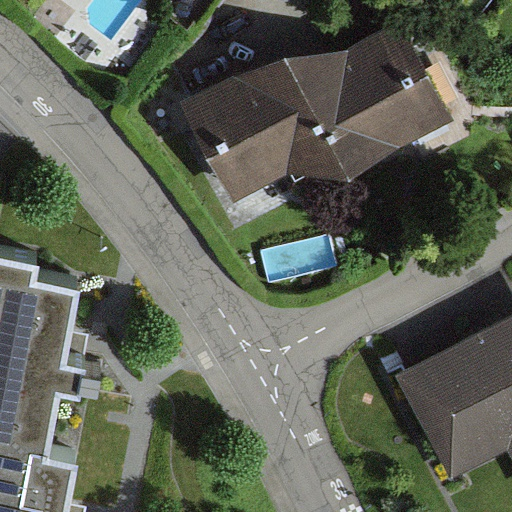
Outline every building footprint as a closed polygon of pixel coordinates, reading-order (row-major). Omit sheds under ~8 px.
[(296,26),(345,146),(382,139),(458,103),(409,2),(355,28),(296,26)] [(345,146),(296,26),(183,88),(237,188),(297,155),(345,146)] [(0,432),(50,442),(81,268),(37,261),(39,248),(0,240),(0,432)] [(511,303),(404,358),(456,461),(511,432),(511,303)] [(0,511),(64,511),(76,446),(50,442),(0,432),(0,511)]
